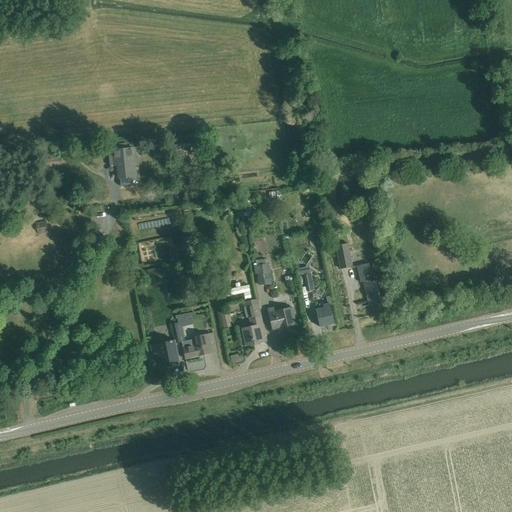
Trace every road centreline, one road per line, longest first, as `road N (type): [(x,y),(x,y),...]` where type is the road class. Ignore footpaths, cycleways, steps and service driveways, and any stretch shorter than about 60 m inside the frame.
road 1 (tertiary): [(0,435),(511,318)]
road 2 (track): [(265,0),(297,168)]
